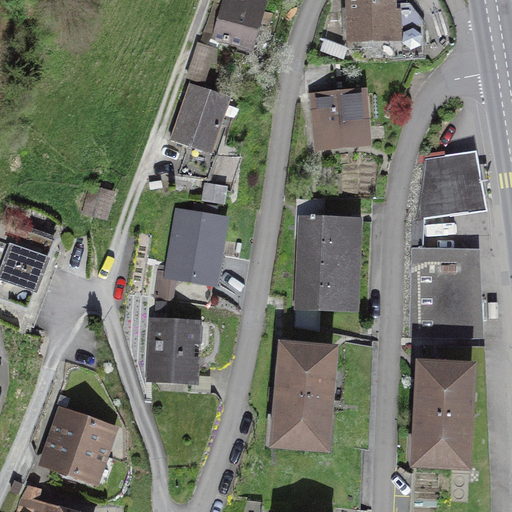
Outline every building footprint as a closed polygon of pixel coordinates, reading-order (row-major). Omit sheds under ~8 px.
[(207,45),(246,60),(263,15),(224,1),(207,45)] [(343,3),(345,55),(399,53),(397,1),(343,3)] [(410,96),(414,82),(394,76),(390,90),(410,96)] [(226,112),(187,97),(167,153),(205,167),(226,112)] [(316,162),(367,160),(364,103),(313,106),(316,162)] [(476,151),(426,160),(420,219),(488,211),(476,151)] [(110,204),(96,203),(94,221),(108,223),(110,204)] [(0,298),(24,307),(49,236),(0,219),(0,298)] [(225,230),(176,221),(165,277),(215,286),(225,230)] [(358,231),(303,232),(303,311),(359,310),(358,231)] [(481,256),(418,258),(420,340),(483,338),(481,256)] [(199,319),(152,317),(150,380),(197,382),(199,319)] [(331,338),(276,335),(270,443),(325,446),(331,338)] [(465,355),(410,355),(410,464),(465,464),(465,355)] [(53,405),(44,435),(105,453),(114,424),(53,405)] [(96,483),(105,453),(44,435),(35,464),(96,483)] [(97,511),(99,509),(29,489),(22,511),(97,511)]
